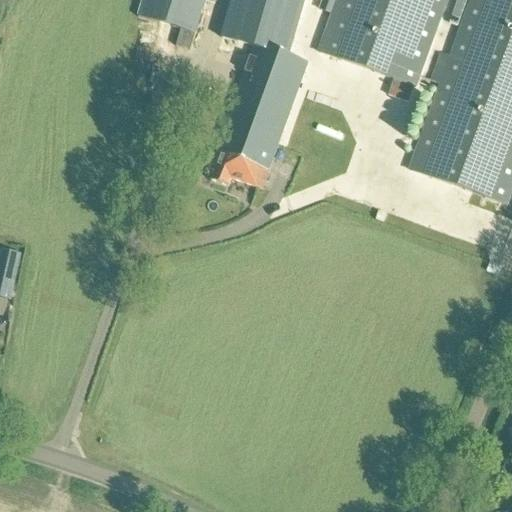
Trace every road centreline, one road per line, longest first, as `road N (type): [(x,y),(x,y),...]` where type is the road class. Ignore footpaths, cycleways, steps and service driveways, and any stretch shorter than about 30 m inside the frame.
road 1 (unclassified): [(433,511),(511,314)]
road 2 (tertiary): [(181,511),(0,441)]
